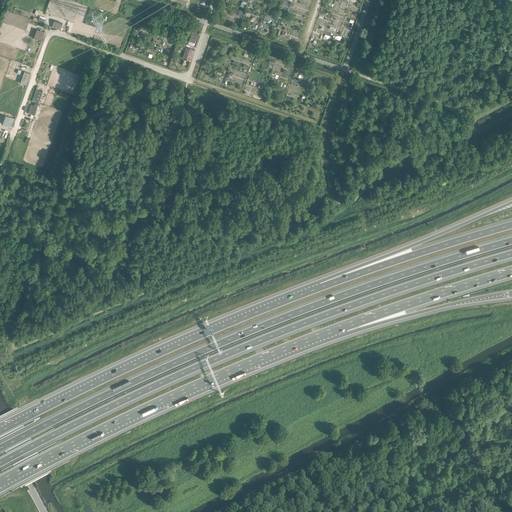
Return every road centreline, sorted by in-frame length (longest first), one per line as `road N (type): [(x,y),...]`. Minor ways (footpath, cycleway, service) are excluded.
road 1 (motorway): [(0,462),(294,326),(511,253)]
road 2 (motorway): [(511,241),(213,345),(0,448)]
road 3 (motorway): [(0,481),(113,422),(344,325)]
road 4 (motorway): [(323,286),(198,335),(0,430)]
road 5 (unclassified): [(176,75),(54,32),(11,140)]
road 6 (motorway): [(511,201),(323,286)]
road 7 (motorway): [(511,224),(323,286)]
road 8 (motorway): [(344,325),(511,272)]
road 9 (motorway): [(344,325),(511,294)]
road 10 (unclassified): [(176,75),(312,120)]
